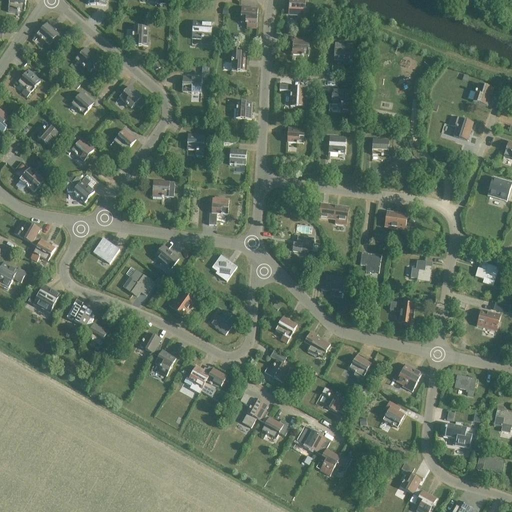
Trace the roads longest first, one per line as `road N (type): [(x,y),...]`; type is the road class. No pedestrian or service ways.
road 1 (unclassified): [(263,272),(252,288),(247,341),(240,353),(223,357),(61,282),(61,265),(81,229)]
road 2 (unclassified): [(103,219),(105,201),(166,104),(50,1)]
road 3 (unclassified): [(511,503),(446,481),(432,468),(425,438),(438,354)]
road 4 (unclassified): [(438,354),(340,333),(278,273),(263,272)]
road 5 (unclassified): [(450,216),(435,205),(260,178)]
road 6 (unclassified): [(260,178),(268,0)]
road 7 (unclassified): [(251,243),(103,219)]
road 8 (unknown): [(232,358),(249,394),(333,441)]
road 9 (unclassified): [(438,354),(453,235)]
